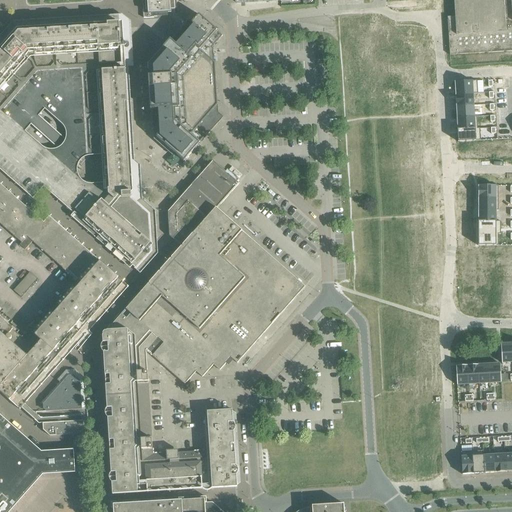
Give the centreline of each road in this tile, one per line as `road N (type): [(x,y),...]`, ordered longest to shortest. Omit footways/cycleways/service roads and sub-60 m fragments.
road 1 (tertiary): [(327,294),(251,383),(253,482),(272,511)]
road 2 (tertiary): [(380,492),(363,332),(327,294)]
road 3 (tertiary): [(235,133),(235,143),(325,224),(327,294)]
road 4 (residential): [(452,484),(444,316)]
road 5 (residential): [(444,316),(448,164)]
road 6 (residential): [(148,172),(100,173),(22,112)]
road 7 (residential): [(376,0),(231,23)]
road 8 (unknown): [(409,488),(397,401),(446,383)]
road 9 (unknown): [(199,394),(199,430),(168,432),(165,401),(183,393)]
